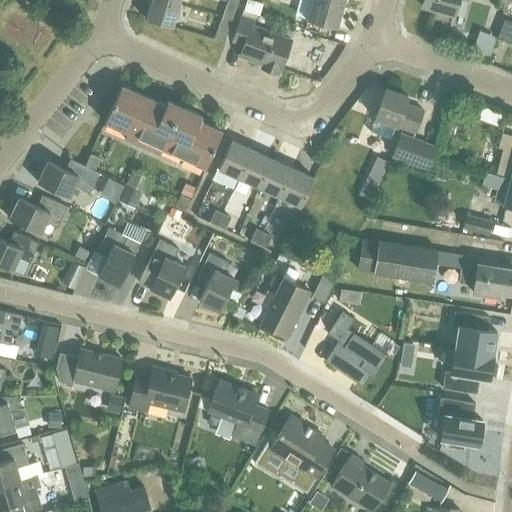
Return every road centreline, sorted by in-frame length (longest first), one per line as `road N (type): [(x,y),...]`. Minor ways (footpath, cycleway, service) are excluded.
road 1 (residential): [(414,452),(261,352),(0,290)]
road 2 (unclassified): [(102,32),(280,120),(304,123),(327,108),(380,30)]
road 3 (unclassified): [(0,163),(102,32)]
road 4 (residential): [(511,93),(404,51),(380,30)]
